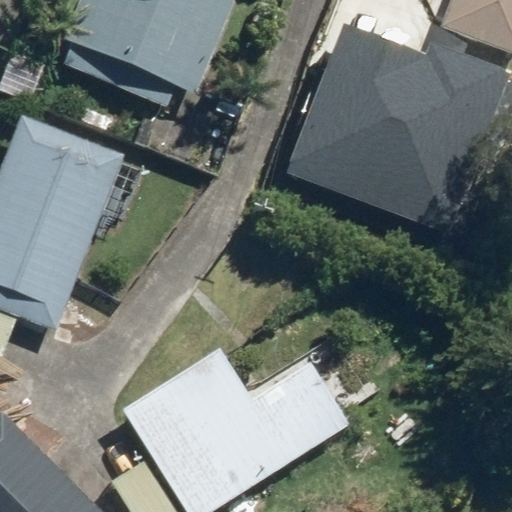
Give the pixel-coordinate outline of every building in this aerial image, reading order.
[(68,0),(55,34),(74,41),(64,66),(170,107),(178,84),(197,95),(235,0),(68,0)] [(511,0),(451,0),(442,27),(511,53),(511,0)] [(125,150),(22,112),(0,170),(0,310),(58,331),(103,211),(125,219),(144,168),(122,160),(125,150)] [(0,361),(16,319),(0,313),(0,361)] [(221,345),(123,408),(154,455),(112,483),(131,511),(213,511),(351,423),(311,360),(254,397),(221,345)] [(104,511),(3,408),(0,410),(0,511),(104,511)]
